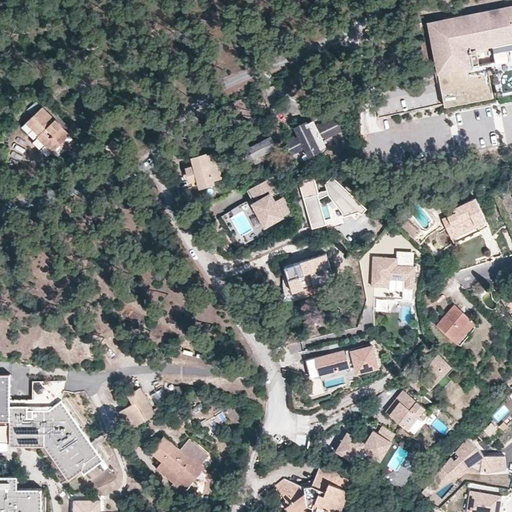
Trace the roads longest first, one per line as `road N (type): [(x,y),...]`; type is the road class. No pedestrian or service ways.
road 1 (residential): [(236,511),(277,393),(151,171)]
road 2 (residential): [(151,171),(171,132),(207,93),(355,29),(391,0)]
road 3 (residential): [(0,212),(151,171)]
